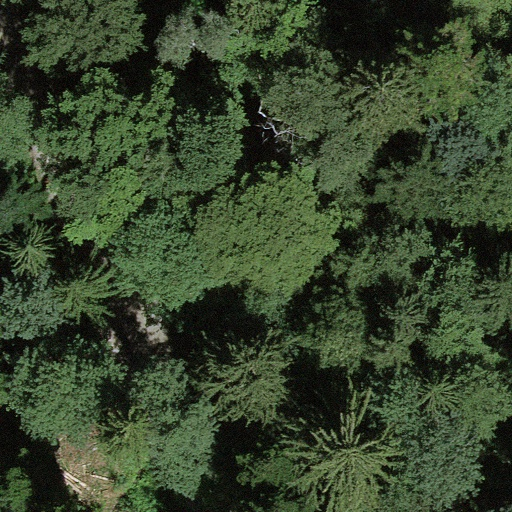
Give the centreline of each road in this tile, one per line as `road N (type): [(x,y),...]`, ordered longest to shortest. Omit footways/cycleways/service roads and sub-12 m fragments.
road 1 (track): [(0,41),(58,190),(224,511)]
road 2 (track): [(84,241),(179,270),(260,326),(457,511)]
